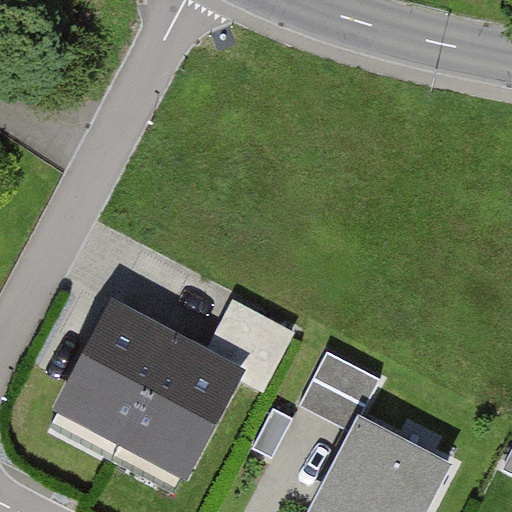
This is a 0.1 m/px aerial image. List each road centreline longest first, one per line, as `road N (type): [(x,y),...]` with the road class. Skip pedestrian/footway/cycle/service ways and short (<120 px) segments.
road 1 (residential): [(0,353),(187,0)]
road 2 (tertiary): [(511,58),(296,0)]
